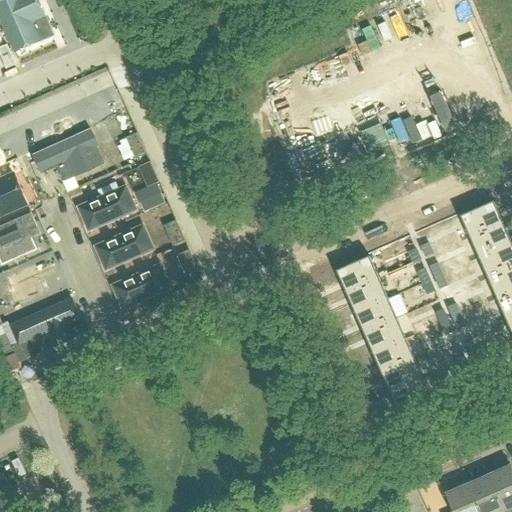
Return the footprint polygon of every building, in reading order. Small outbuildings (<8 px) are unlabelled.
[(38,0),(7,0),(0,3),(0,14),(17,55),(55,39),(38,0)] [(0,142),(9,158),(32,144),(15,113),(0,121),(0,142)] [(88,121),(94,139),(118,131),(112,113),(88,121)] [(135,158),(146,154),(137,134),(127,139),(135,158)] [(71,179),(103,166),(91,137),(38,159),(43,172),(65,164),(71,179)] [(3,149),(0,149),(0,216),(27,205),(3,149)] [(156,185),(159,184),(160,183),(151,163),(150,163),(139,168),(148,189),(156,185)] [(148,189),(135,194),(144,214),(165,205),(156,185),(148,189)] [(137,212),(127,187),(78,208),(89,233),(137,212)] [(494,203),(461,218),(471,239),(504,224),(494,203)] [(0,261),(45,241),(32,213),(0,226),(0,261)] [(174,247),(185,242),(186,242),(177,222),(176,222),(165,227),(174,247)] [(511,243),(504,224),(471,239),(480,259),(511,245),(511,243)] [(144,227),(95,248),(106,272),(155,251),(144,227)] [(422,248),(427,259),(434,255),(429,244),(422,248)] [(511,245),(480,259),(489,280),(511,269),(511,245)] [(416,250),(409,253),(414,264),(421,261),(416,250)] [(190,251),(189,251),(177,256),(186,277),(198,272),(199,272),(190,251)] [(385,253),(371,259),(379,278),(394,272),(385,253)] [(0,279),(0,280),(11,306),(62,284),(50,257),(0,279)] [(370,258),(337,272),(347,294),(380,279),(379,278),(371,259),(370,258)] [(431,268),(436,279),(443,276),(438,265),(431,268)] [(123,311),(172,290),(161,266),(112,287),(123,311)] [(511,269),(489,280),(498,300),(511,293),(511,269)] [(425,270),(418,274),(423,285),(431,281),(425,270)] [(443,276),(436,279),(441,290),(448,287),(443,276)] [(380,279),(347,294),(356,314),(389,300),(380,279)] [(431,281),(423,285),(428,296),(435,292),(436,292),(431,281)] [(511,293),(498,300),(507,321),(511,318),(511,293)] [(389,301),(397,319),(408,314),(400,296),(389,301)] [(9,325),(17,344),(80,318),(72,300),(9,325)] [(389,300),(356,314),(365,334),(398,320),(397,319),(389,301),(389,300)] [(507,321),(498,300),(487,305),(496,326),(507,321)] [(449,308),(454,320),(461,316),(457,305),(449,308)] [(444,311),(436,314),(441,325),(449,322),(444,311)] [(461,316),(454,320),(459,331),(466,327),(461,316)] [(398,320),(365,334),(374,355),(407,340),(398,320)] [(449,322),(441,325),(446,336),(453,333),(454,333),(449,322)] [(0,356),(3,363),(14,358),(6,340),(0,342),(0,356)] [(407,340),(374,355),(383,375),(416,361),(407,340)] [(467,349),(472,360),(480,357),(475,346),(467,349)] [(462,352),(454,355),(459,366),(467,363),(462,352)] [(480,357),(472,360),(477,371),(484,368),(480,357)] [(416,361),(383,375),(392,396),(425,381),(416,361)] [(467,363),(459,366),(465,377),(472,374),(467,363)] [(425,381),(392,396),(401,417),(434,402),(425,381)] [(489,476),(505,511),(511,508),(511,469),(511,467),(489,476)] [(468,486),(479,511),(504,511),(505,511),(489,476),(468,486)] [(479,511),(468,486),(445,495),(452,511),(479,511)]
